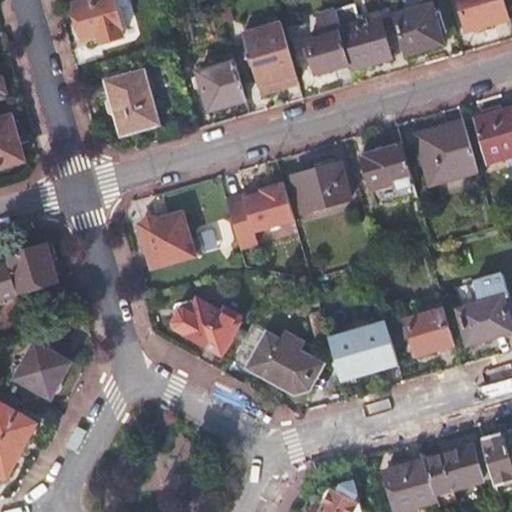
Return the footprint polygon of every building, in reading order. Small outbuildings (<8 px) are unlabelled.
[(115,0),(84,0),(74,3),(84,38),(98,34),(101,44),(125,35),(115,0)] [(510,17),(505,0),(458,0),(467,29),(510,17)] [(432,3),(395,14),(406,52),(443,42),(432,3)] [(342,28),(337,10),(318,14),(325,35),(309,40),(318,72),(352,63),(342,28)] [(342,28),(352,63),(353,69),(395,56),(383,16),(342,28)] [(300,80),(283,22),(263,27),(264,34),(246,39),(253,63),(261,92),(300,80)] [(264,34),(263,27),(244,33),(246,39),(264,34)] [(248,98),(236,60),(199,71),(210,109),(248,98)] [(112,77),(131,72),(130,67),(111,72),(112,77)] [(146,68),(131,72),(112,77),(107,79),(122,133),(162,122),(146,68)] [(511,153),(511,106),(477,116),(490,160),(511,153)] [(0,168),(26,161),(13,117),(0,120),(0,168)] [(479,169),(464,118),(416,132),(431,182),(479,169)] [(416,184),(404,142),(362,155),(372,189),(378,187),(393,183),(395,189),(416,184)] [(341,161),(293,174),(304,211),(351,197),(341,161)] [(244,193),(227,198),(242,247),(257,243),(254,231),(296,219),(285,182),(262,188),(263,192),(245,197),(244,193)] [(393,183),(378,187),(382,202),(418,192),(416,184),(395,189),(393,183)] [(262,188),(244,193),(245,197),(263,192),(262,188)] [(185,208),(144,219),(140,223),(153,268),(205,253),(199,232),(192,234),(185,208)] [(19,293),(59,281),(49,244),(9,256),(19,293)] [(504,273),(458,286),(463,306),(459,308),(469,342),(511,330),(511,321),(505,297),(510,296),(504,273)] [(245,313),(224,302),(221,307),(198,295),(191,308),(179,307),(169,328),(224,355),(245,313)] [(418,353),(455,342),(444,301),(429,306),(430,312),(408,318),(418,353)] [(254,320),(232,358),(295,394),(311,389),(327,362),(303,348),(307,342),(285,330),(282,336),(254,320)] [(330,337),(342,378),(344,377),(356,374),(400,361),(388,320),(330,337)] [(53,398),(73,363),(37,343),(18,378),(53,398)] [(356,374),(344,377),(345,382),(357,380),(356,374)] [(0,483),(4,483),(38,423),(0,401),(0,483)] [(511,433),(484,441),(486,448),(494,477),(499,494),(511,490),(511,433)] [(474,446),(427,459),(436,493),(452,489),(494,477),(486,448),(476,450),(474,446)] [(436,493),(427,459),(384,471),(396,511),(405,511),(438,500),(436,493)] [(363,511),(354,480),(325,488),(312,511),(363,511)] [(436,493),(438,500),(440,507),(456,502),(452,489),(436,493)]
